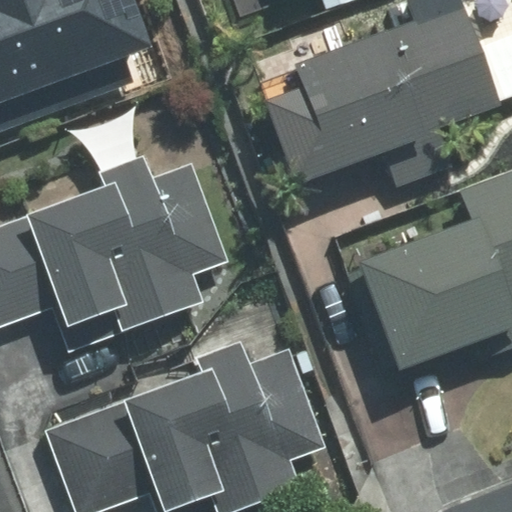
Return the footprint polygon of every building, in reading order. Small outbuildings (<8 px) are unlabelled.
[(0,0),(0,106),(128,61),(105,0),(0,0)] [(272,84),(244,95),(276,182),(303,172),(309,189),(408,153),(405,145),(487,115),(450,14),(271,80),(272,84)] [(91,198),(0,231),(0,330),(43,315),(59,358),(190,311),(179,281),(215,269),(180,172),(141,186),(133,164),(85,182),(91,198)] [(457,235),(338,278),(376,384),(412,371),(501,340),(494,320),(511,313),(511,178),(445,202),(457,235)] [(190,383),(36,439),(63,511),(111,511),(139,502),(143,511),(251,511),(291,498),(280,468),(315,455),(279,357),(238,372),(229,349),(184,366),(190,383)]
